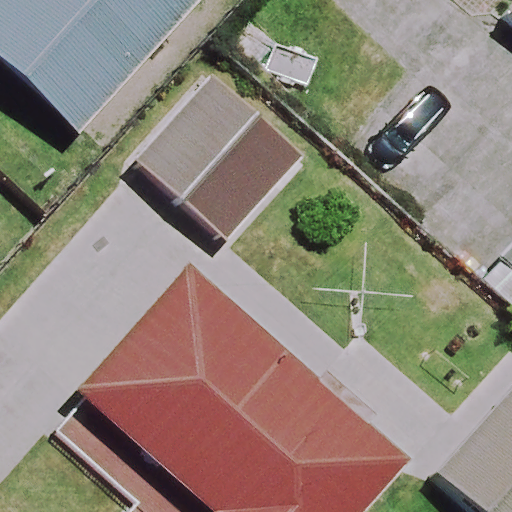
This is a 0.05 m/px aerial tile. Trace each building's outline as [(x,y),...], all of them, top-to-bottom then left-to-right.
[(196,0),(0,0),(0,81),(71,144),(196,0)] [(511,16),(503,28),(511,35),(511,16)] [(292,168),(199,86),(126,169),(218,251),(292,168)] [(511,251),(497,268),(511,281),(511,251)] [(359,511),(394,472),(179,285),(75,405),(198,511),(359,511)] [(511,511),(511,393),(431,485),(462,511),(511,511)]
